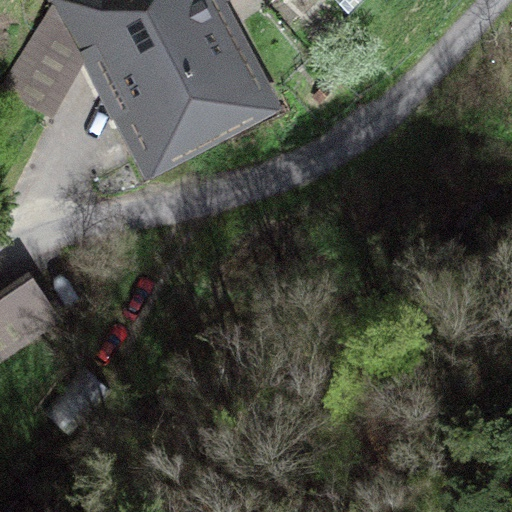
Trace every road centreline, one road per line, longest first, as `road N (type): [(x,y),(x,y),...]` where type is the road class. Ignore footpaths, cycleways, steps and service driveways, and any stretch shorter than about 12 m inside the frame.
road 1 (unclassified): [(492,0),(397,101),(314,158),(197,200),(73,228),(0,259)]
road 2 (track): [(87,408),(92,383),(197,200)]
